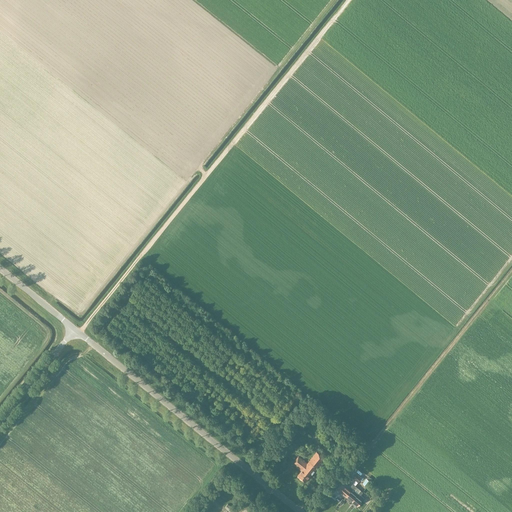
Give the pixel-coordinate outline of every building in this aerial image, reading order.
[(330,450),(335,444),(329,438),(324,445),(330,450)] [(305,482),(324,458),(316,452),(307,464),(298,456),(292,463),(301,471),(297,476),(305,482)] [(330,482),(339,471),(334,466),(324,478),(330,482)] [(362,478),(357,474),(353,479),(357,483),(362,478)] [(347,488),(345,487),(341,483),(336,489),(340,492),(340,493),(346,497),(355,486),(353,484),(348,489),(347,488)] [(357,488),(355,486),(346,497),(352,502),(358,494),(354,491),(357,488)] [(358,494),(352,502),(357,506),(360,503),(361,503),(362,502),(362,501),(364,498),(361,495),(363,493),(360,491),(358,494)]
